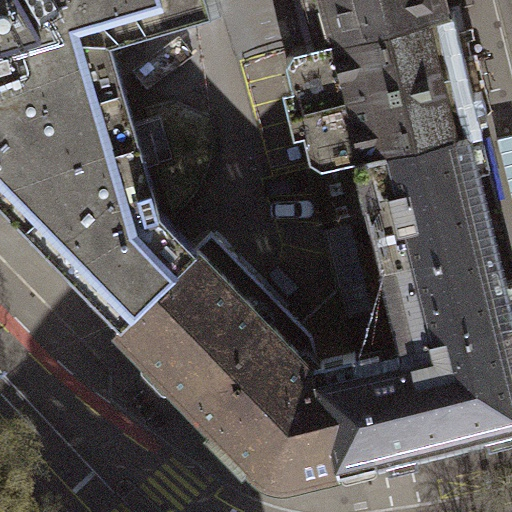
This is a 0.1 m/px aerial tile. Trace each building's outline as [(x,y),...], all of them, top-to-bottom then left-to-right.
[(0,0),(0,207),(33,241),(93,303),(108,318),(117,327),(198,246),(197,245),(195,242),(181,228),(161,208),(126,86),(117,54),(113,40),(223,7),(220,0),(0,0)] [(305,0),(318,41),(440,10),(437,0),(305,0)] [(440,10),(318,41),(293,46),(286,59),(310,157),(323,164),(357,157),(469,129),(440,10)] [(469,129),(357,157),(402,343),(511,316),(511,275),(506,277),(479,168),(491,166),(483,135),(471,138),(469,129)] [(290,480),(379,458),(358,366),(354,350),(319,358),(313,335),(212,231),(197,245),(198,246),(117,327),(214,427),(211,430),(244,464),(247,461),(257,471),(268,478),(280,481),(290,480)] [(406,355),(358,366),(379,458),(387,456),(390,468),(419,461),(416,449),(487,432),(490,443),(511,437),(511,316),(402,343),(406,355)]
